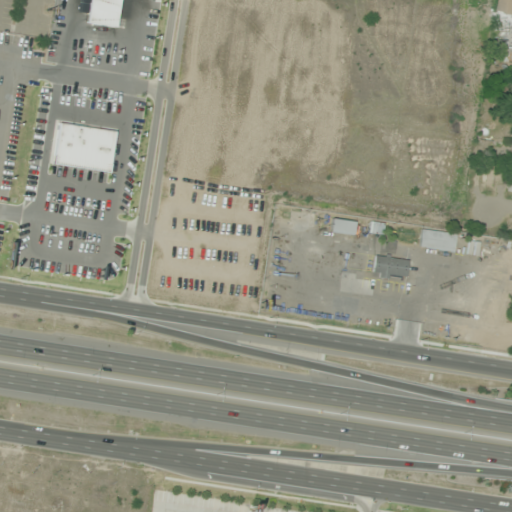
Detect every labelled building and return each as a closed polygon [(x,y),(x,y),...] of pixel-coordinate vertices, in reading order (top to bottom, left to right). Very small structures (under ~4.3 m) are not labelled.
[(511,16),(511,0),(496,0),(495,15),(511,16)] [(483,183),(495,183),(495,156),(483,156),(483,183)] [(354,234),(354,220),(330,220),(330,234),(354,234)] [(369,233),(380,234),(381,224),(370,223),(369,233)] [(454,251),(455,234),(421,233),(420,250),(454,251)] [(408,278),(408,257),(373,257),(373,278),(408,278)]
